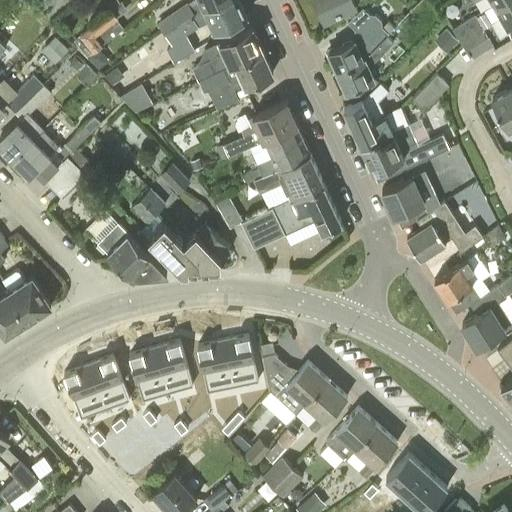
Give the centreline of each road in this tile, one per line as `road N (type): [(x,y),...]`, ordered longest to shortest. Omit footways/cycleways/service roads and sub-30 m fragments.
road 1 (residential): [(302,304),(314,344),(453,470),(486,472),(511,451)]
road 2 (residential): [(383,258),(377,228),(273,0)]
road 3 (residential): [(138,511),(16,358)]
road 4 (tertiary): [(302,304),(221,293),(110,309)]
road 5 (residential): [(511,196),(466,110),(465,87),(483,63),(511,47)]
road 6 (residential): [(0,188),(110,309)]
road 7 (residential): [(447,377),(454,344),(448,327),(407,269),(383,258)]
